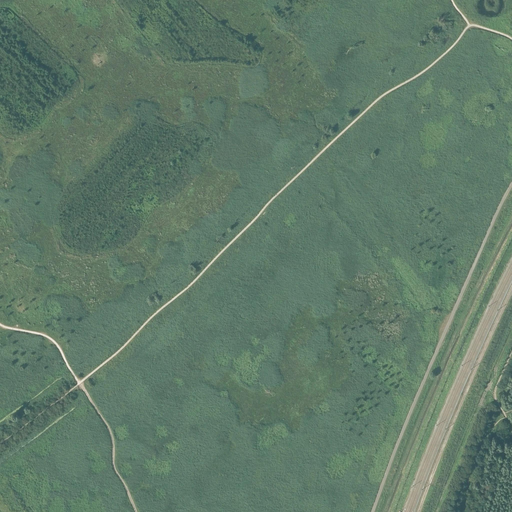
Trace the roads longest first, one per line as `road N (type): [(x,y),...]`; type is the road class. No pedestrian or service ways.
road 1 (track): [(370,511),(511,181)]
road 2 (track): [(419,511),(511,292)]
